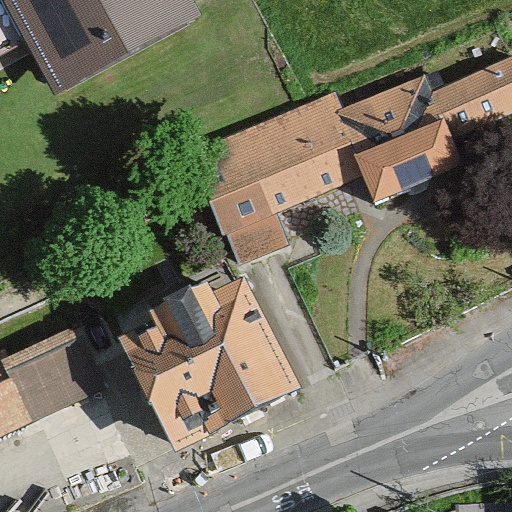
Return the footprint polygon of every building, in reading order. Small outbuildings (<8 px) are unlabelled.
[(207,35),(188,0),(0,0),(0,8),(58,115),(207,35)] [(486,160),(448,58),(348,96),(387,197),(486,160)] [(387,197),(348,96),(210,147),(248,249),(387,197)] [(291,400),(235,286),(122,340),(178,455),(291,400)] [(0,465),(116,413),(73,319),(0,351),(0,465)]
